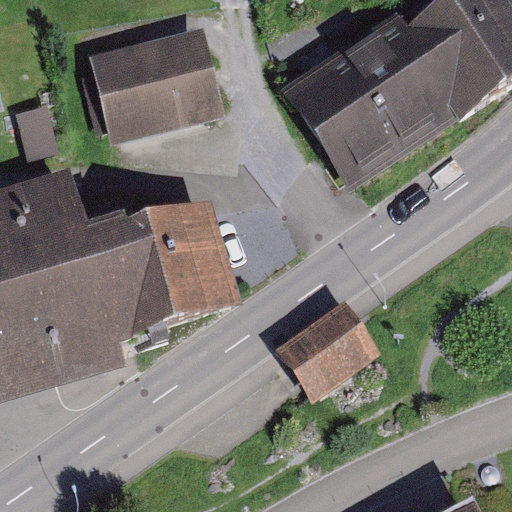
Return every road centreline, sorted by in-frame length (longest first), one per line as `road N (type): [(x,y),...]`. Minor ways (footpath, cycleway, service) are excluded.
road 1 (tertiary): [(0,509),(511,151)]
road 2 (residential): [(328,511),(511,424)]
